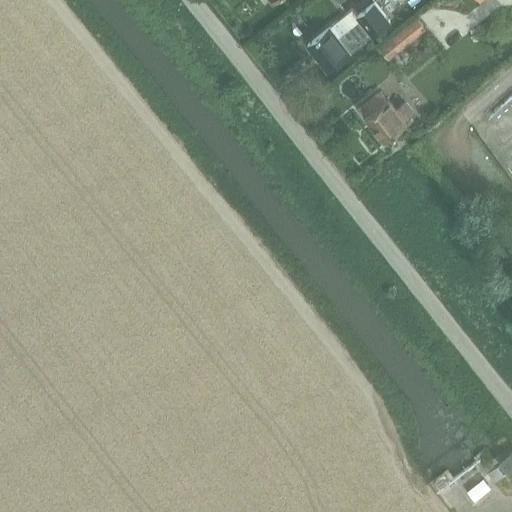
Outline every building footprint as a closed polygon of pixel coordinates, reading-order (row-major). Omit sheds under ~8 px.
[(352,10),(308,45),(328,70),(390,21),(375,2),(357,16),(352,10)] [(394,37),(403,48),(426,29),(417,18),(394,37)] [(408,123),(405,120),(413,114),(404,103),(396,109),(388,99),(381,90),(358,108),(385,142),(408,123)] [(511,451),(499,462),(511,476),(511,474),(511,451)] [(490,489),(483,480),(468,492),(475,501),(490,489)]
